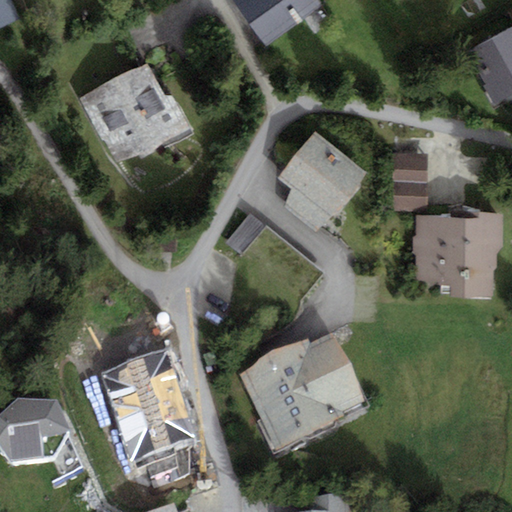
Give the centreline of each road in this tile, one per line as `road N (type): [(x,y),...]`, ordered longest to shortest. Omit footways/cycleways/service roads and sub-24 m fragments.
road 1 (residential): [(511,146),(345,106),(309,103),(286,111),(191,264),(182,294)]
road 2 (residential): [(182,294),(130,274),(0,95)]
road 3 (residential): [(182,294),(184,342),(223,511)]
